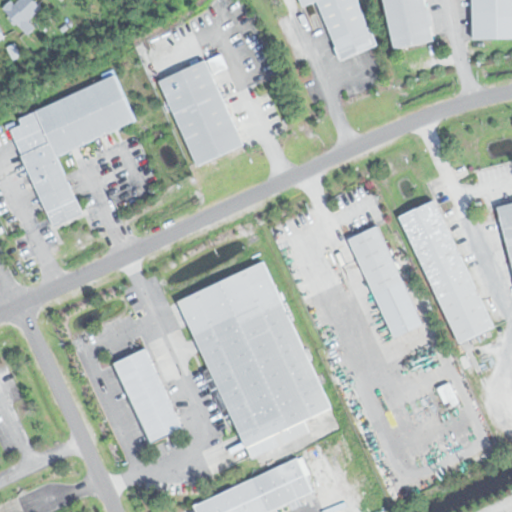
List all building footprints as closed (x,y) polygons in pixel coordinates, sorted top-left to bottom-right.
[(36,28),(29,20),(42,9),(34,0),(12,0),(3,8),(27,36),(36,28)] [(380,44),(363,0),(303,0),(306,6),(321,0),(343,58),(380,44)] [(381,0),(392,49),(432,40),(423,0),(381,0)] [(511,0),(469,0),(470,37),(511,36),(511,0)] [(161,81),(199,166),(246,145),(214,73),(225,68),(220,55),(161,81)] [(18,120),(22,128),(13,132),(57,228),(87,215),(59,155),(136,120),(115,75),(18,120)] [(403,215),(438,199),(501,327),(463,342),(403,215)] [(511,267),(496,203),(511,200),(511,267)] [(378,226),(349,240),(398,339),(427,324),(378,226)] [(180,301),(253,459),(313,432),(307,420),(332,408),(265,262),(180,301)] [(150,349),(119,362),(151,443),(182,431),(150,349)] [(197,505),(200,511),(270,511),(315,491),(299,456),(197,505)]
